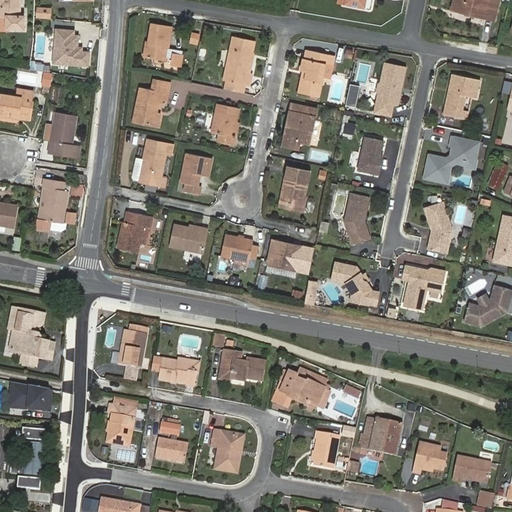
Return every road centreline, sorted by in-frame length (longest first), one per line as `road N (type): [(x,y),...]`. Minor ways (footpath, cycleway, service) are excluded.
road 1 (tertiary): [(86,286),(511,364)]
road 2 (residential): [(133,193),(221,210),(241,202),(255,175),(286,24)]
road 3 (residential): [(118,0),(86,286)]
road 4 (residential): [(258,483),(270,416),(80,379)]
road 5 (residential): [(391,240),(431,49)]
road 6 (residential): [(73,471),(242,495),(258,483)]
road 7 (residential): [(136,0),(286,24)]
road 8 (residential): [(258,483),(399,505),(401,511)]
road 9 (residential): [(286,24),(408,45)]
